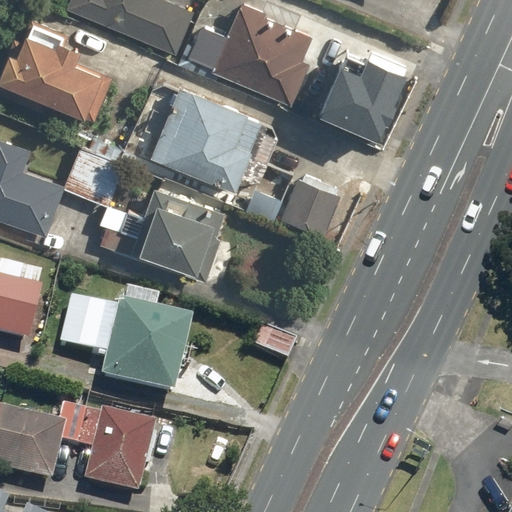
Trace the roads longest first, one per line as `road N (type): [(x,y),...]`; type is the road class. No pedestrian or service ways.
road 1 (primary): [(270,511),(448,142),(511,54)]
road 2 (primary): [(511,95),(499,167),(340,511)]
